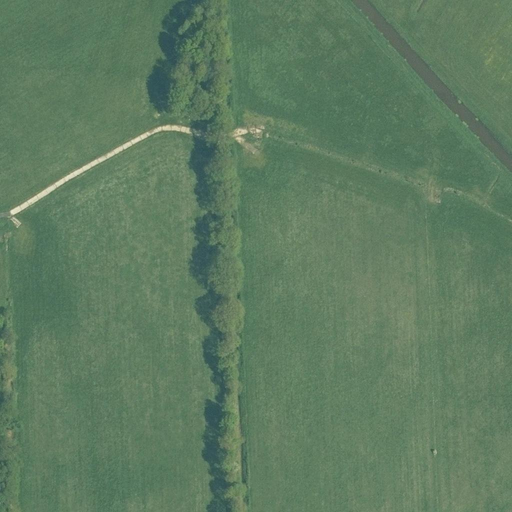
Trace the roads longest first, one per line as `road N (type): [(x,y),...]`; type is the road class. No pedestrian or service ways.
road 1 (track): [(0,218),(150,132),(239,133)]
road 2 (track): [(511,181),(334,0)]
road 3 (track): [(375,0),(511,145)]
